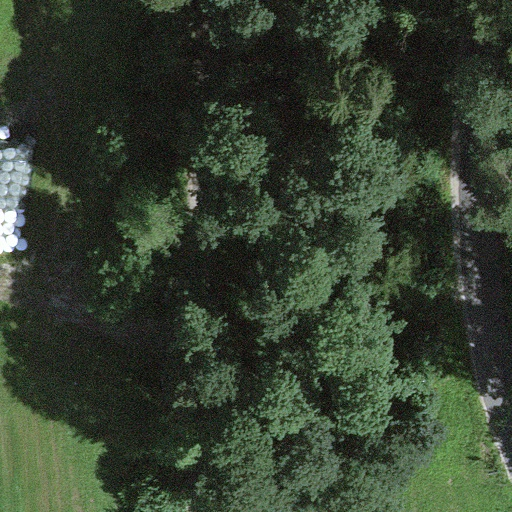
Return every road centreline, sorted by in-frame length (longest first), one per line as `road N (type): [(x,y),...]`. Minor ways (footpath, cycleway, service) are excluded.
road 1 (track): [(201,0),(192,458),(202,511)]
road 2 (unclassified): [(511,432),(490,340),(479,236),(493,0)]
